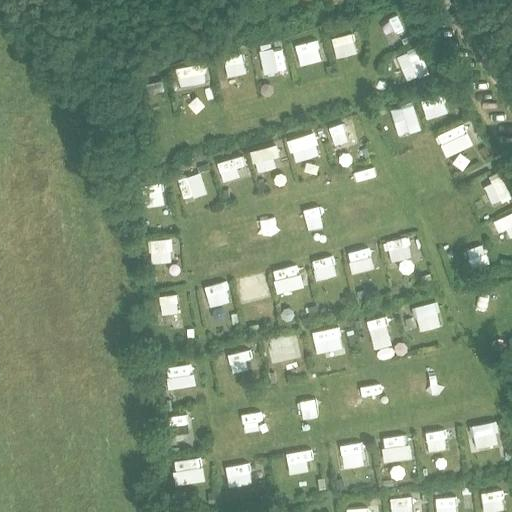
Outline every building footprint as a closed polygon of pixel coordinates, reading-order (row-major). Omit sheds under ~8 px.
[(397,42),(414,33),(403,12),(386,21),(397,42)] [(341,59),(367,53),(362,31),(336,37),(341,59)] [(307,68),(329,63),(325,43),(302,48),(307,68)] [(412,71),(427,65),(420,47),(404,53),(412,71)] [(264,57),(268,74),(287,70),(283,52),(264,57)] [(204,84),(209,103),(220,100),(215,81),(204,84)] [(432,112),(448,106),(444,97),(428,103),(432,112)] [(354,120),(331,127),(338,148),(361,141),(354,120)] [(446,135),(453,153),(472,145),(464,127),(446,135)] [(299,159),(325,154),(322,137),(296,142),(299,159)] [(278,149),(256,151),(258,172),(280,170),(278,149)] [(224,165),(226,183),(249,179),(246,161),(224,165)] [(490,202),(509,192),(501,174),(481,183),(490,202)] [(189,199),(208,195),(203,176),(184,180),(189,199)] [(150,213),(168,210),(165,195),(147,198),(150,213)] [(511,216),(493,223),(501,245),(511,240),(511,216)] [(411,258),(406,238),(388,243),(393,263),(411,258)] [(488,245),(468,251),(475,271),(494,265),(488,245)] [(171,277),(170,246),(155,247),(156,278),(171,277)] [(375,250),(353,252),(355,272),(376,271),(375,250)] [(339,258),(315,261),(318,282),(342,279),(339,258)] [(299,266),(274,274),(281,297),(307,290),(299,266)] [(236,283),(241,305),(267,299),(262,278),(236,283)] [(233,285),(207,288),(210,308),(226,306),(225,294),(234,293),(233,285)] [(411,309),(413,327),(442,323),(440,306),(411,309)] [(182,327),(181,307),(161,308),(162,328),(182,327)] [(390,319),(368,323),(369,334),(392,330),(390,319)] [(342,330),(314,334),(318,357),(346,353),(342,330)] [(269,347),(275,368),(301,361),(295,341),(269,347)] [(227,359),(229,371),(239,369),(241,378),(258,375),(254,354),(227,359)] [(194,369),(167,371),(169,393),(196,391),(194,369)] [(191,416),(170,419),(174,449),(185,448),(183,431),(193,430),(191,416)] [(500,427),(478,430),(481,455),(503,452),(500,427)] [(412,463),(407,440),(382,445),(386,467),(412,463)] [(439,468),(461,465),(458,441),(436,444),(439,468)] [(318,461),(291,463),(292,473),(318,471),(318,461)] [(340,490),(360,489),(359,464),(339,465),(340,490)] [(178,473),(182,491),(203,486),(199,468),(178,473)] [(233,493),(248,487),(242,472),(227,478),(233,493)] [(504,511),(501,495),(481,498),(483,511),(504,511)] [(458,500),(438,504),(439,511),(459,511),(460,511),(458,500)]
